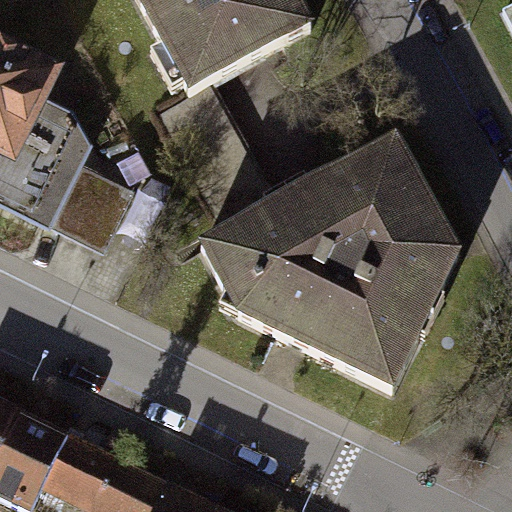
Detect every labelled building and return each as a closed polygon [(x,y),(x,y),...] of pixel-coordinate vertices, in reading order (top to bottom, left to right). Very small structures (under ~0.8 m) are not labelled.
[(292,0),(131,0),(186,98),(207,86),(309,30),(292,0)] [(0,201),(45,225),(81,152),(65,123),(37,108),(51,77),(0,53),(0,201)] [(234,136),(207,86),(186,98),(157,114),(185,163),(234,136)] [(277,213),(234,136),(185,163),(228,240),(277,213)] [(228,240),(204,253),(232,317),(388,395),(456,257),(397,148),(277,213),(228,240)] [(122,193),(80,173),(54,230),(96,249),(122,193)] [(0,465),(24,418),(0,405),(0,465)] [(37,511),(47,492),(88,511),(105,511),(127,468),(24,418),(0,465),(0,501),(21,511),(37,511)] [(216,511),(127,468),(105,511),(216,511)]
